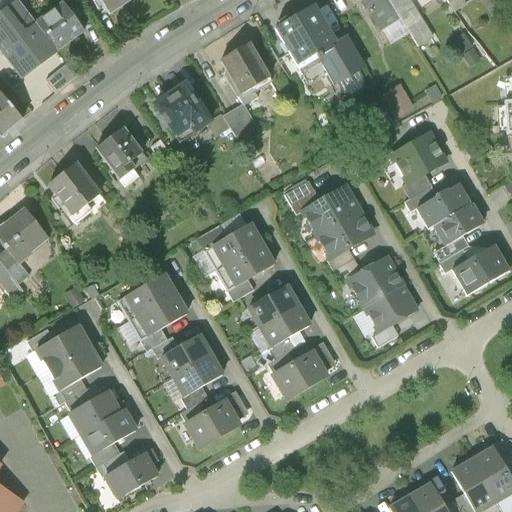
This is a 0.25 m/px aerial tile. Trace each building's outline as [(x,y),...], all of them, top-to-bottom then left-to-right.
[(96,0),(109,19),(136,1),(136,0),(96,0)] [(388,0),(361,0),(382,34),(401,22),(388,0)] [(388,0),(401,22),(409,34),(418,49),(434,40),(409,0),(388,0)] [(464,0),(445,0),(452,12),(467,4),(464,0)] [(0,49),(21,78),(56,52),(35,25),(17,2),(10,7),(3,6),(0,7),(0,49)] [(68,14),(61,5),(35,25),(56,52),(82,33),(72,19),(77,15),(73,10),(68,14)] [(336,44),(314,6),(272,30),(281,45),(288,57),(296,72),(318,59),(335,89),(365,71),(346,38),(336,44)] [(401,22),(382,34),(389,47),(409,34),(401,22)] [(485,57),(471,35),(453,47),(467,69),(485,57)] [(288,57),(281,45),(271,51),(278,62),(288,57)] [(251,46),(220,65),(227,77),(240,100),(253,92),(272,82),(251,46)] [(64,65),(46,80),(56,92),(74,77),(64,65)] [(511,74),(510,75),(511,95),(511,102),(503,103),(506,136),(511,135),(511,74)] [(240,100),(227,77),(224,79),(241,109),(243,107),(257,99),(253,92),(240,100)] [(186,84),(151,108),(174,142),(188,133),(193,140),(215,126),(186,84)] [(413,110),(400,86),(380,97),(394,121),(413,110)] [(441,99),(434,87),(424,93),(431,105),(441,99)] [(0,143),(0,144),(24,123),(0,95),(0,143)] [(241,109),(223,119),(239,146),(260,134),(243,107),(241,109)] [(124,132),(95,154),(118,185),(147,163),(124,132)] [(449,165),(432,134),(388,157),(406,189),(425,178),(449,165)] [(160,143),(150,150),(163,168),(173,161),(160,143)] [(484,155),(479,144),(467,151),(472,161),(484,155)] [(100,199),(75,166),(47,188),(61,207),(58,210),(73,230),(91,215),(86,209),(100,199)] [(425,178),(406,189),(403,191),(409,202),(431,189),(425,178)] [(300,215),(321,203),(309,181),(283,196),(295,218),(300,215)] [(470,207),(459,187),(437,199),(416,211),(427,231),(433,228),(470,207)] [(321,203),(300,215),(315,241),(362,215),(348,188),(321,203)] [(416,211),(437,199),(431,189),(409,202),(404,204),(410,214),(416,211)] [(470,207),(433,228),(444,249),(464,237),(484,226),(473,206),(470,207)] [(24,211),(0,229),(0,243),(7,252),(19,266),(49,242),(24,211)] [(362,215),(315,241),(328,264),(349,253),(375,238),(362,215)] [(226,241),(204,254),(216,274),(263,247),(252,227),(226,241)] [(197,242),(204,254),(226,241),(219,229),(197,242)] [(464,237),(444,249),(436,253),(442,263),(462,251),(469,247),(464,237)] [(263,247),(216,274),(228,295),(248,283),(275,267),(263,247)] [(509,273),(494,247),(468,261),(451,272),(467,298),(509,273)] [(451,272),(468,261),(462,251),(442,263),(439,265),(445,275),(451,272)] [(19,266),(7,252),(0,257),(0,264),(18,287),(28,279),(19,266)] [(349,253),(328,264),(339,284),(360,272),(349,253)] [(389,260),(345,285),(361,313),(405,289),(389,260)] [(0,264),(0,286),(13,304),(24,296),(18,287),(0,264)] [(165,277),(117,305),(128,325),(176,296),(165,277)] [(248,283),(228,295),(234,305),(254,293),(248,283)] [(99,298),(93,287),(86,291),(92,301),(99,298)] [(287,287),(245,311),(257,332),(299,308),(287,287)] [(84,303),(75,289),(63,297),(72,311),(84,303)] [(405,289),(361,313),(375,339),(395,327),(419,314),(405,289)] [(176,296),(128,325),(140,345),(161,333),(188,317),(176,296)] [(299,308),(257,332),(269,352),(288,341),(311,328),(299,308)] [(395,327),(375,339),(370,341),(377,353),(402,339),(395,327)] [(89,349),(77,328),(54,342),(33,355),(45,375),(89,349)] [(26,344),(33,355),(54,342),(48,331),(26,344)] [(161,333),(140,345),(146,355),(152,352),(167,343),(161,333)] [(178,350),(158,361),(170,383),(211,359),(199,338),(178,350)] [(167,343),(152,352),(158,361),(178,350),(173,340),(167,343)] [(288,341),(269,352),(275,362),(289,354),(294,351),(288,341)] [(23,360),(15,348),(2,356),(10,368),(23,360)] [(89,349),(45,375),(58,397),(81,383),(102,370),(89,349)] [(294,364),(272,377),(286,402),(326,380),(321,372),(331,366),(322,349),(294,364)] [(266,367),(272,377),(294,364),(289,354),(275,362),(266,367)] [(211,359),(170,383),(181,403),(203,391),(223,379),(211,359)] [(86,391),(81,383),(58,397),(54,399),(59,408),(62,406),(86,391)] [(86,391),(62,406),(67,416),(96,399),(91,389),(86,391)] [(203,391),(181,403),(187,413),(201,404),(208,400),(203,391)] [(67,416),(64,418),(75,437),(117,412),(106,393),(96,399),(67,416)] [(208,415),(186,427),(200,451),(237,429),(233,421),(244,415),(235,399),(208,415)] [(180,417),(186,427),(208,415),(201,404),(187,413),(180,417)] [(124,408),(117,412),(75,437),(86,457),(110,444),(136,429),(124,408)] [(86,457),(98,478),(122,465),(110,444),(86,457)] [(511,459),(503,444),(492,450),(505,472),(511,468),(511,459)] [(492,450),(472,462),(500,508),(511,501),(511,483),(505,472),(492,450)] [(122,465),(98,478),(111,501),(147,480),(143,472),(154,465),(146,451),(122,465)] [(472,462),(450,475),(463,498),(471,511),(493,511),(500,508),(472,462)] [(0,473),(2,470),(0,469),(0,511),(21,511),(25,506),(0,488),(0,473)] [(444,511),(443,510),(429,487),(409,499),(417,511),(444,511)] [(443,510),(444,511),(471,511),(463,498),(443,510)] [(417,511),(409,499),(388,511),(417,511)]
